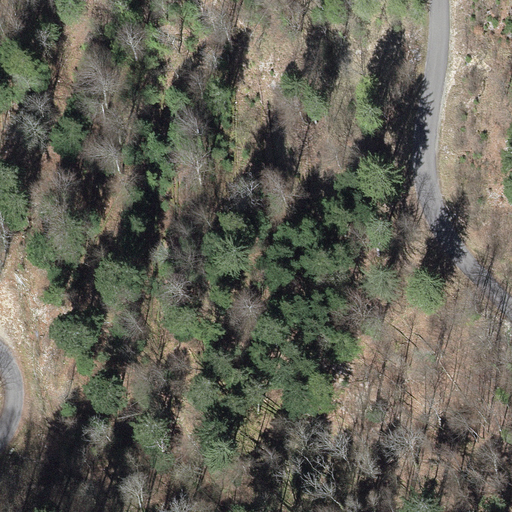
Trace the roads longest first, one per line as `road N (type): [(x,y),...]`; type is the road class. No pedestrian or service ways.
road 1 (unclassified): [(439,0),(428,188),(452,245),(511,311)]
road 2 (unclassified): [(0,457),(18,441),(26,409),(20,374),(0,349)]
